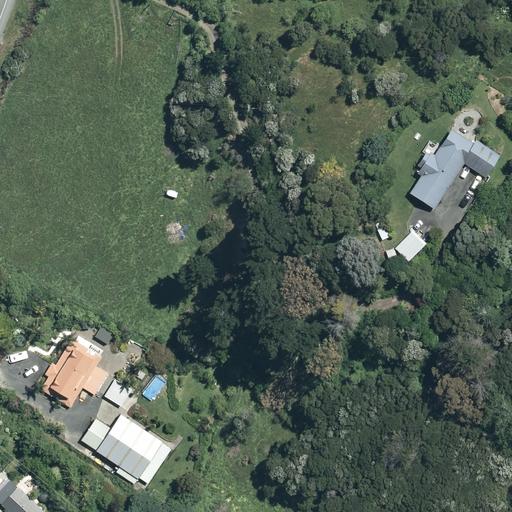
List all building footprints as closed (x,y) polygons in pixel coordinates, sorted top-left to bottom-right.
[(417,172),(405,194),(432,209),(458,164),(486,179),(501,154),(448,124),(431,153),(419,146),(408,166),(417,172)] [(383,216),(372,221),(379,239),(391,235),(383,216)] [(409,225),(390,246),(404,259),(424,238),(409,225)] [(73,341),(44,386),(71,404),(101,360),(73,341)] [(130,388),(113,378),(102,395),(120,406),(130,388)] [(100,402),(76,438),(144,483),(168,446),(100,402)] [(47,511),(10,477),(0,487),(0,508),(4,511),(47,511)]
